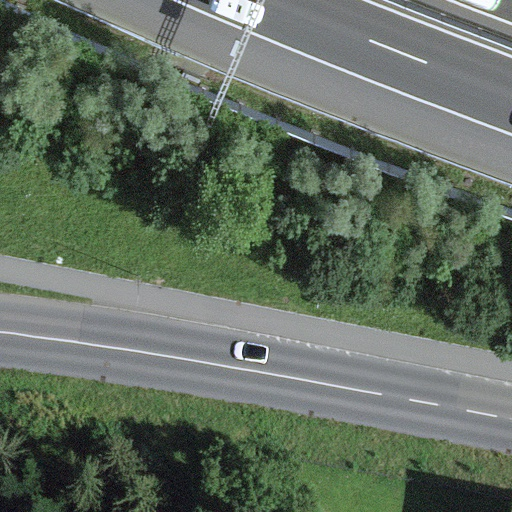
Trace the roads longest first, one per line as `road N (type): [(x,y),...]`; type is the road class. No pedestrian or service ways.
road 1 (primary): [(511,419),(0,331)]
road 2 (motorway): [(242,0),(511,101)]
